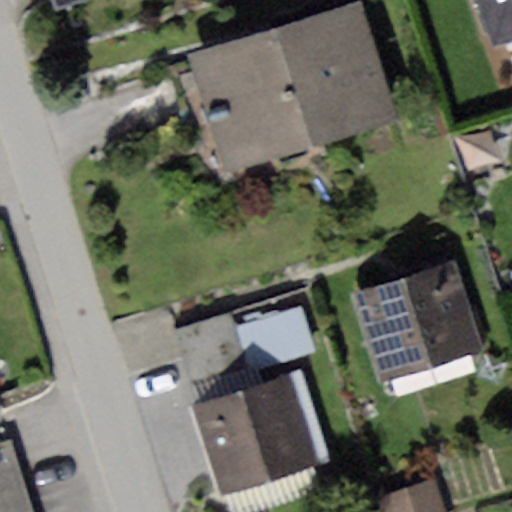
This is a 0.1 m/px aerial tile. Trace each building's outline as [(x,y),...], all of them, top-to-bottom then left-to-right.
[(51,0),(58,22),(129,0),(51,0)] [(511,0),(483,0),(497,48),(511,43),(511,0)] [(362,18),(196,69),(231,182),(397,132),(362,18)] [(462,277),(363,305),(389,393),(487,364),(462,277)] [(177,328),(194,387),(321,350),(303,290),(177,328)] [(301,391),(201,422),(228,506),(327,475),(301,391)] [(0,511),(29,511),(8,442),(0,444),(0,511)] [(441,511),(436,495),(380,511),(441,511)]
